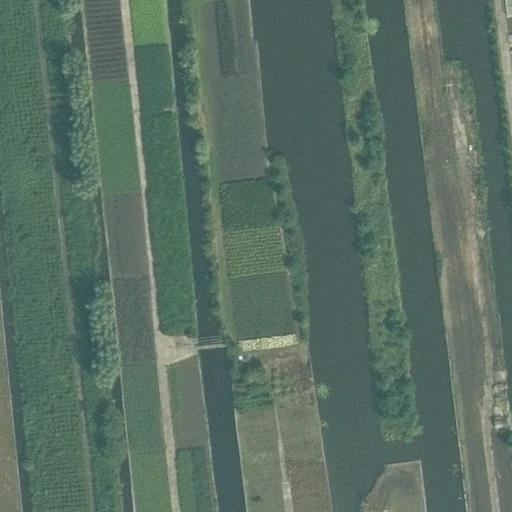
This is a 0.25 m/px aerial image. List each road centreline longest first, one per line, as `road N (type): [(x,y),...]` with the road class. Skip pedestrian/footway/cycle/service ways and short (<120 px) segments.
road 1 (track): [(177,511),(124,0)]
road 2 (track): [(511,136),(494,0)]
